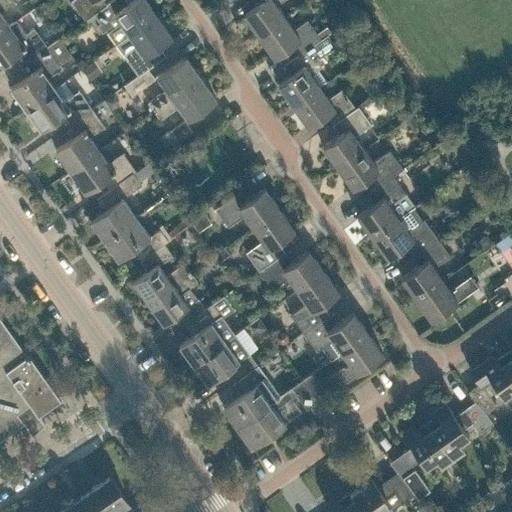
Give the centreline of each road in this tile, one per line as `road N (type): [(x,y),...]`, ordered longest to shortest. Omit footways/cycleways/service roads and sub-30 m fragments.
road 1 (residential): [(430,368),(164,0)]
road 2 (residential): [(226,511),(430,368)]
road 3 (tertiary): [(133,395),(0,206)]
road 4 (residential): [(0,489),(133,395)]
road 5 (tertiary): [(217,511),(133,395)]
